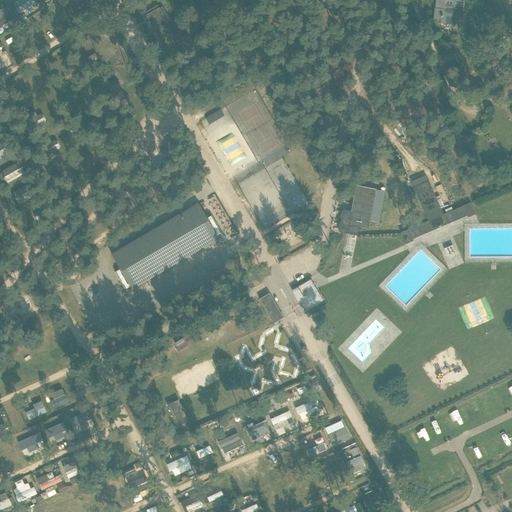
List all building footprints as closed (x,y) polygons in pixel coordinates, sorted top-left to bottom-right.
[(18,13),(36,2),(34,0),(15,0),(12,2),(18,13)] [(441,23),(453,24),(453,22),(462,23),(464,0),(451,0),(451,1),(444,0),(436,0),(435,9),(434,20),(441,21),(441,23)] [(7,6),(0,10),(0,27),(15,18),(7,6)] [(157,6),(145,13),(169,55),(178,50),(182,48),(179,44),(182,42),(167,16),(162,7),(159,9),(157,6)] [(492,39),(496,39),(496,36),(505,37),(506,31),(493,29),(492,39)] [(10,49),(21,43),(16,34),(5,40),(10,49)] [(23,119),(32,137),(48,128),(39,111),(23,119)] [(226,151),(238,146),(234,137),(223,142),(226,151)] [(38,155),(53,147),(47,138),(33,147),(38,155)] [(52,172),(65,162),(58,153),(45,164),(52,172)] [(70,183),(82,178),(79,169),(67,174),(70,183)] [(424,224),(401,234),(405,243),(405,245),(413,242),(410,234),(430,226),(432,231),(447,225),(445,219),(465,211),(468,218),(475,215),(475,213),(471,204),(443,216),(429,182),(414,188),(428,222),(424,224)] [(339,228),(340,228),(339,233),(357,236),(358,228),(368,230),(376,190),(356,186),(351,212),(343,211),(341,223),(340,223),(339,228)] [(213,230),(218,227),(211,216),(206,219),(198,205),(112,255),(120,270),(115,272),(122,284),(127,281),(132,290),(141,285),(142,287),(148,284),(146,281),(204,248),(205,250),(211,247),(209,244),(218,239),(213,230)] [(354,257),(364,258),(365,246),(355,245),(354,257)] [(320,300),(313,290),(310,283),(294,292),(298,299),(301,297),(307,308),(320,300)] [(283,318),(269,294),(259,300),(273,324),(283,318)] [(88,382),(73,389),(76,397),(92,390),(88,382)] [(52,401),(54,407),(71,401),(67,389),(53,393),(55,400),(52,401)] [(35,408),(26,412),(29,420),(47,412),(41,399),(33,403),(35,408)] [(296,406),(301,420),(321,414),(316,399),(296,406)] [(178,400),(167,405),(177,428),(188,423),(178,400)] [(88,412),(70,420),(73,428),(91,420),(88,412)] [(289,412),(271,419),(276,431),(294,423),(289,412)] [(0,429),(8,425),(3,414),(0,415),(0,429)] [(264,422),(247,430),(252,441),(269,433),(264,422)] [(63,423),(45,431),(48,439),(67,431),(63,423)] [(431,436),(428,427),(422,429),(426,438),(431,436)] [(344,428),(328,436),(333,447),(350,439),(344,428)] [(300,438),(307,458),(329,450),(324,436),(325,435),(323,430),(300,438)] [(38,434),(18,443),(22,451),(42,442),(38,434)] [(219,443),(219,444),(220,447),(221,448),(224,454),(243,446),(237,434),(219,442),(219,443)] [(130,458),(131,457),(122,442),(121,443),(119,440),(105,448),(117,469),(131,461),(130,458)] [(196,452),(199,459),(213,452),(210,445),(196,452)] [(469,448),(473,461),(481,458),(477,445),(469,448)] [(184,449),(170,453),(172,461),(187,456),(184,449)] [(187,456),(167,464),(172,477),(193,468),(187,456)] [(360,457),(346,463),(351,474),(365,468),(360,457)] [(62,466),(68,479),(84,472),(78,459),(62,466)] [(260,464),(243,472),(251,491),(269,482),(260,464)] [(36,479),(41,491),(62,482),(59,475),(54,477),(52,472),(36,479)] [(145,476),(128,484),(133,495),(150,488),(145,476)] [(31,482),(24,484),(22,479),(11,482),(16,502),(35,496),(31,482)] [(205,493),(209,502),(224,495),(219,487),(205,493)] [(378,489),(362,496),(367,507),(383,499),(378,489)] [(6,492),(0,494),(0,510),(12,506),(6,492)] [(189,511),(204,504),(197,492),(182,501),(187,511),(189,511)] [(102,498),(90,502),(93,511),(105,507),(102,498)]
